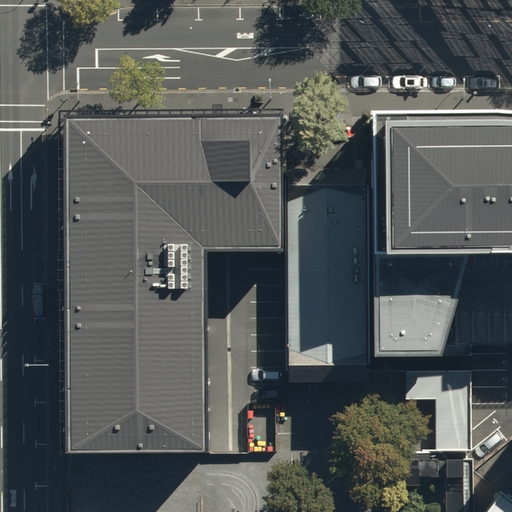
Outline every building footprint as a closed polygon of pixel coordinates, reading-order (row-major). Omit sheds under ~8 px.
[(511,116),(500,115),(376,119),(376,245),(376,349),(432,350),(470,352),(469,344),(511,343),(511,116)] [(68,121),(69,453),(205,452),(204,249),(280,249),(280,120),(68,121)] [(369,172),(288,173),(289,251),(290,383),(371,382),(371,374),(369,172)] [(470,373),(407,374),(407,398),(434,398),(435,450),(468,449),(471,440),(470,373)] [(166,461),(103,461),(102,511),(183,511),(184,506),(166,506),(166,461)] [(208,511),(209,468),(185,468),(185,492),(194,492),(194,511),(208,511)] [(511,511),(511,500),(496,488),(476,511),(511,511)]
